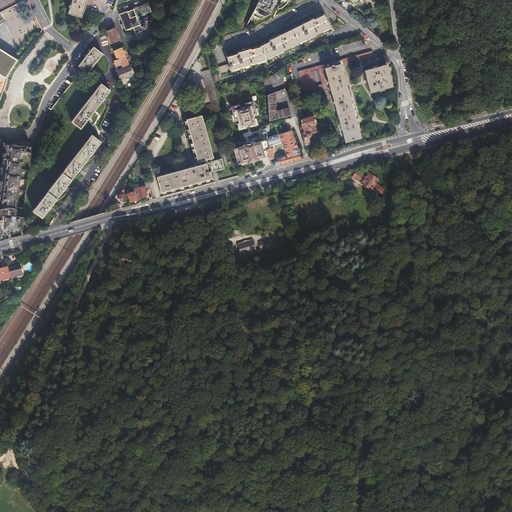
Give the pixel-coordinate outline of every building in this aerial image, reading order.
[(43,32),(27,0),(0,13),(0,52),(3,49),(22,60),(43,32)] [(85,0),(70,0),(67,13),(80,17),(85,0)] [(258,0),(250,17),(257,20),(269,14),(275,0),(287,0),(288,1),(288,0),(258,0)] [(146,3),(118,15),(122,26),(121,27),(123,32),(125,32),(126,36),(133,34),(134,36),(143,32),(140,26),(153,21),(153,19),(146,3)] [(229,64),(219,68),(221,75),(267,61),(266,60),(312,37),(331,28),(324,15),(319,9),(257,40),(258,40),(225,51),(229,64)] [(115,29),(106,32),(108,36),(107,37),(110,43),(111,43),(119,40),(115,29)] [(93,47),(78,66),(87,74),(103,54),(93,47)] [(121,47),(113,50),(116,59),(125,56),(126,56),(124,53),(121,47)] [(22,60),(3,49),(0,52),(0,102),(9,78),(22,60)] [(374,59),(380,58),(378,53),(373,54),(372,51),(298,72),(304,93),(323,88),(324,92),(331,90),(345,142),(362,138),(342,66),(374,58),(374,59)] [(116,59),(113,60),(115,66),(115,67),(116,70),(130,65),(129,62),(128,61),(127,61),(125,56),(116,59)] [(387,64),(365,70),(371,93),(393,87),(387,64)] [(130,65),(116,70),(118,80),(133,76),(130,65)] [(286,74),(284,68),(264,79),(264,87),(286,74)] [(215,88),(209,69),(202,71),(211,104),(184,111),(198,161),(199,161),(200,165),(157,177),(161,192),(212,178),(211,171),(224,168),(222,159),(214,161),(213,157),(214,157),(202,115),(222,110),(219,100),(215,88)] [(101,84),(71,122),(80,129),(110,91),(101,84)] [(285,89),(265,96),(266,103),(269,102),(270,121),(291,115),(289,107),(276,111),(275,100),(287,95),(285,89)] [(256,99),(225,107),(227,112),(234,111),(235,116),(231,117),(233,124),(236,123),(239,131),(259,126),(256,116),(260,115),(256,99)] [(302,135),(305,144),(310,143),(308,137),(310,135),(310,134),(316,132),(315,129),(314,124),(315,124),(316,122),(315,118),(313,117),(301,120),(302,126),(300,127),(301,130),(303,130),(304,134),(302,135)] [(301,159),(292,130),(281,134),(287,156),(278,158),(278,161),(276,162),(274,165),(274,167),(283,164),(301,159)] [(278,134),(268,137),(272,148),(267,150),(271,163),(273,162),(274,159),(275,147),(274,144),(281,142),(278,134)] [(92,135),(33,211),(42,218),(101,142),(92,135)] [(272,148),(268,137),(233,148),(239,167),(269,159),(267,150),(272,148)] [(0,219),(0,225),(1,227),(2,234),(4,233),(9,232),(13,230),(23,227),(24,217),(16,216),(21,162),(30,162),(31,154),(30,146),(29,146),(23,145),(17,144),(6,144),(4,144),(6,153),(4,153),(2,153),(3,162),(4,167),(2,167),(0,167),(1,173),(2,173),(3,177),(2,177),(3,181),(0,181),(0,187),(0,189),(1,194),(0,194),(0,208),(0,209),(0,208),(0,216),(2,216),(2,219),(0,219)] [(358,172),(354,173),(352,177),(361,183),(371,190),(371,189),(376,192),(377,190),(385,195),(387,191),(375,183),(378,179),(368,173),(365,176),(358,172)] [(135,186),(135,189),(136,189),(139,198),(141,198),(143,198),(148,196),(147,192),(151,191),(149,183),(146,184),(146,186),(140,187),(140,186),(138,187),(137,185),(135,186)] [(135,191),(128,193),(131,202),(138,200),(135,191)] [(268,239),(258,242),(259,249),(270,246),(268,239)] [(246,241),(242,242),(236,244),(239,255),(254,250),(251,240),(246,241)] [(10,274),(10,275),(20,273),(18,262),(8,265),(8,267),(10,272),(10,274)] [(0,277),(10,274),(10,272),(8,267),(2,269),(2,268),(0,268),(0,277)]
